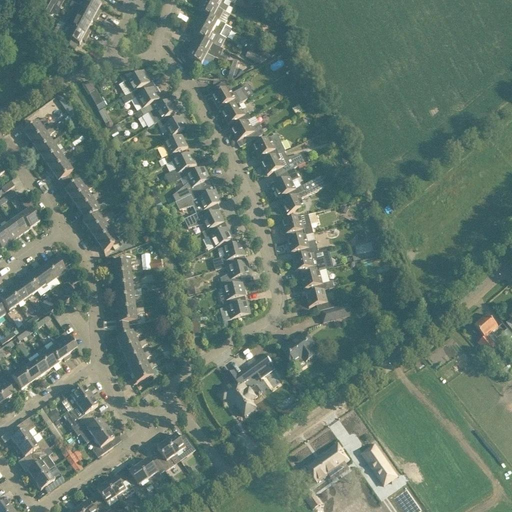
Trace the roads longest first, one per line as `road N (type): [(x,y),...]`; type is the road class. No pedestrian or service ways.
road 1 (residential): [(155,53),(184,81),(244,184),(276,291),(264,322),(176,379),(179,412)]
road 2 (tertiary): [(229,478),(343,399),(511,262)]
road 3 (residential): [(0,116),(55,82),(155,53)]
road 4 (residential): [(37,511),(133,445),(144,417)]
road 5 (residential): [(63,228),(91,287),(97,360)]
road 6 (residential): [(0,431),(97,360)]
